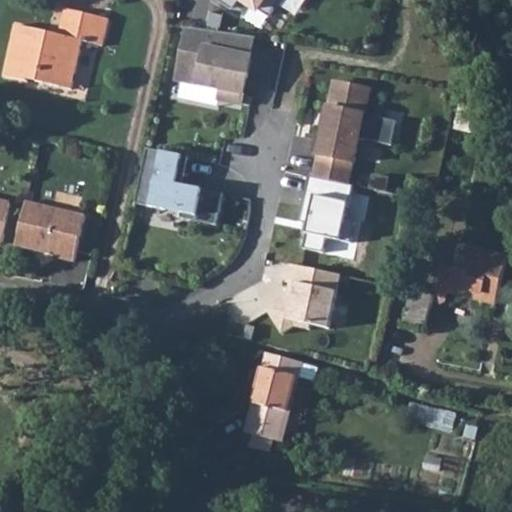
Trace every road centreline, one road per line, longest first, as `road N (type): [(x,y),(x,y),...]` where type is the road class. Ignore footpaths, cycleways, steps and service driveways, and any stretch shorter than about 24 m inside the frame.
road 1 (residential): [(165,317),(241,279),(255,255),(281,112)]
road 2 (residential): [(165,317),(0,291)]
